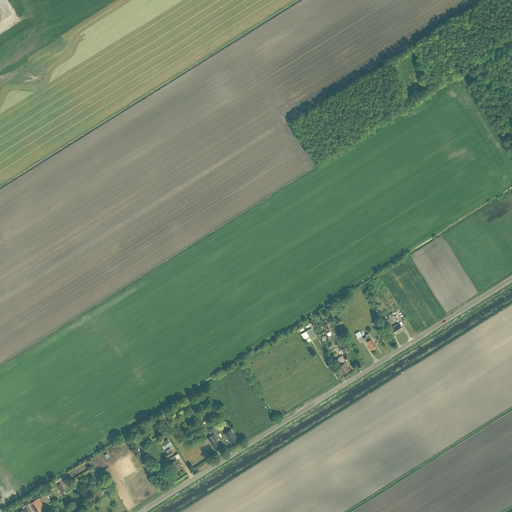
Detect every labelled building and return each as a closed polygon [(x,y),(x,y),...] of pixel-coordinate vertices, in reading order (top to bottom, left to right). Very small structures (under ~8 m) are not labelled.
[(389,324),(396,319),(392,312),(388,315),(390,317),(386,320),(389,324)] [(394,325),(399,332),(403,329),(398,323),(395,325),(394,323),(393,324),(394,325)] [(395,335),(399,332),(394,325),(393,324),(393,326),(390,328),(395,335)] [(306,331),(311,340),(316,337),(311,328),(306,331)] [(371,349),(376,346),(373,342),(373,341),(372,338),(369,333),(366,335),(367,337),(363,338),(367,345),(368,345),(371,349)] [(343,374),(348,370),(346,366),(340,357),(337,359),(338,361),(337,361),(340,366),(338,367),(343,374)] [(231,444),(237,440),(233,435),(234,434),(231,430),(224,434),(231,444)] [(214,449),(219,446),(215,440),(217,439),(213,434),(207,438),(214,449)] [(164,449),(171,445),(167,439),(161,444),(164,449)] [(167,453),(164,455),(166,458),(173,454),(171,450),(169,448),(165,451),(167,453)] [(175,455),(171,457),(170,458),(172,462),(170,463),(174,469),(180,466),(176,460),(177,459),(175,455)] [(56,482),(66,476),(64,474),(54,480),(56,482)] [(41,503),(38,499),(38,498),(28,505),(28,504),(24,506),(25,508),(18,511),(30,511),(32,511),(37,511),(44,508),(41,503)]
